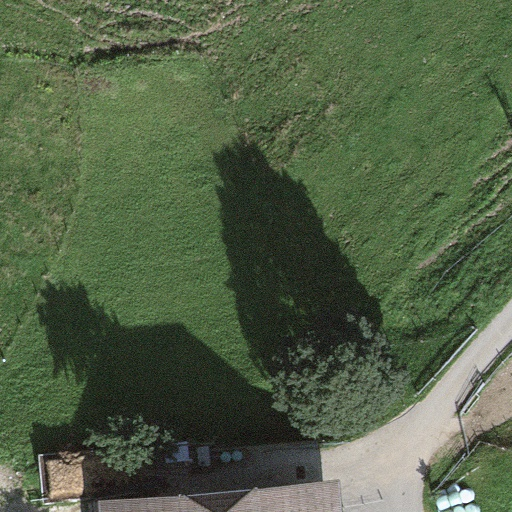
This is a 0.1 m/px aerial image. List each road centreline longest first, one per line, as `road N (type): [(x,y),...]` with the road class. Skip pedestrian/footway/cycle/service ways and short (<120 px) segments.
road 1 (track): [(84,511),(139,491),(402,445)]
road 2 (track): [(511,323),(402,445),(412,511)]
